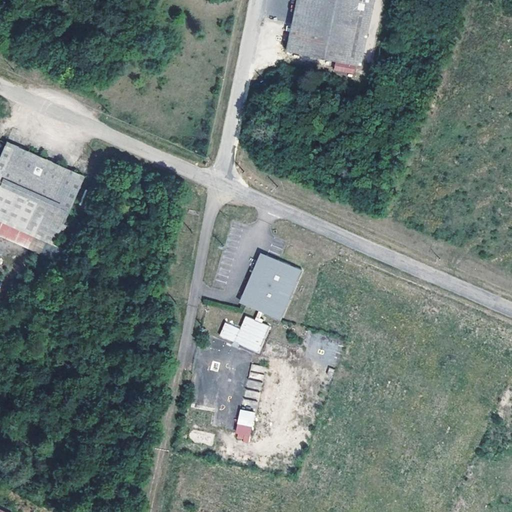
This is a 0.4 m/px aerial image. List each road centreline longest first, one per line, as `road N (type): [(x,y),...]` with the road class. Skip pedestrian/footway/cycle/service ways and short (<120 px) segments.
road 1 (unclassified): [(220,181),(149,511)]
road 2 (unclassified): [(220,181),(511,307)]
road 3 (unclassified): [(0,83),(220,181)]
road 4 (unclassified): [(257,0),(220,181)]
